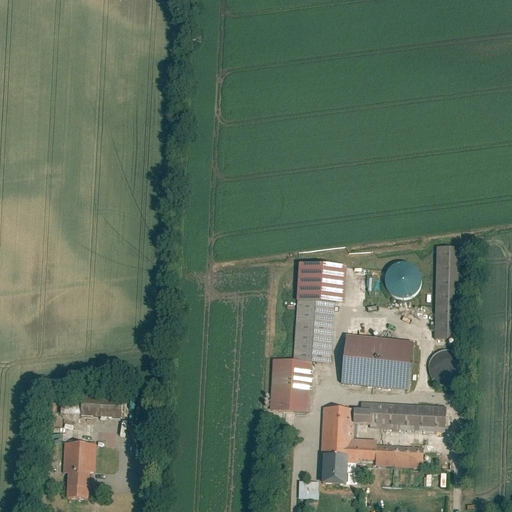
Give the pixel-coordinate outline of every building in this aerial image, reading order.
[(464,250),(435,250),(434,342),(463,342),(464,250)] [(424,292),(413,260),(381,270),(392,302),(424,292)] [(298,306),(294,362),(313,363),(313,365),(332,367),(336,309),(343,309),(346,270),(297,267),(294,305),(298,306)] [(414,343),(344,337),(340,388),(409,394),(414,343)] [(440,370),(441,380),(455,378),(453,366),(443,367),(442,361),(448,360),(447,353),(436,355),(437,363),(440,363),(441,370),(440,370)] [(272,361),(269,413),(311,415),(313,365),(313,363),(294,362),(272,361)] [(122,397),(60,395),(59,415),(122,418),(122,397)] [(322,410),(321,457),(349,458),(349,469),(425,471),(425,449),(381,448),(381,442),(354,441),(354,431),(445,433),(446,408),(360,405),(359,411),(322,410)] [(98,448),(63,446),(61,476),(67,476),(65,502),(88,503),(89,477),(96,478),(98,448)] [(321,457),(320,485),(348,486),(349,469),(349,458),(321,457)] [(319,500),(319,482),(298,482),(298,500),(319,500)]
